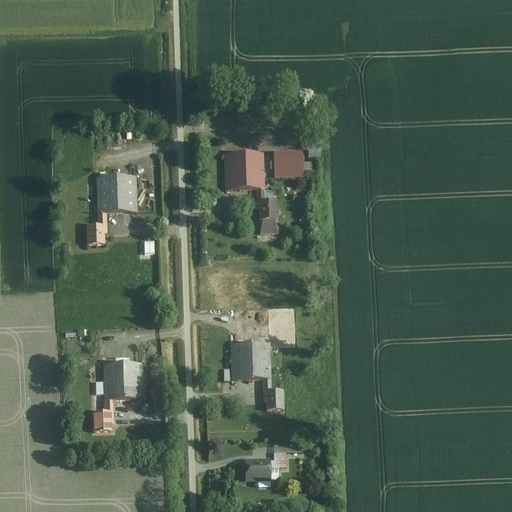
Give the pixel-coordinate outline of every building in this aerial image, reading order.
[(321,159),(321,149),(308,149),(308,158),(321,159)] [(256,191),(266,191),(264,154),(222,156),(224,193),(256,191)] [(305,154),(274,155),(275,180),(305,179),(305,175),(315,175),(314,164),(305,164),(305,154)] [(136,178),(95,178),(96,214),(106,214),(137,213),(136,178)] [(266,191),(256,191),(257,211),(261,211),(262,236),(279,236),(279,203),(266,203),(266,191)] [(107,236),(106,214),(96,214),(97,227),(84,227),(85,247),(103,246),(103,236),(107,236)] [(232,382),(262,381),(272,381),(270,345),(231,346),(232,382)] [(142,365),(103,366),(104,402),(112,401),(143,401),(142,365)] [(272,392),(272,381),(262,381),(262,401),(265,401),(265,412),(284,411),(284,392),(272,392)] [(112,401),(104,402),(104,414),(92,414),(92,433),(111,433),(110,422),(113,422),(112,401)] [(273,448),(273,454),(286,454),(286,456),(303,455),(303,447),(273,448)] [(274,461),(247,462),(248,485),(274,484),(274,461)]
